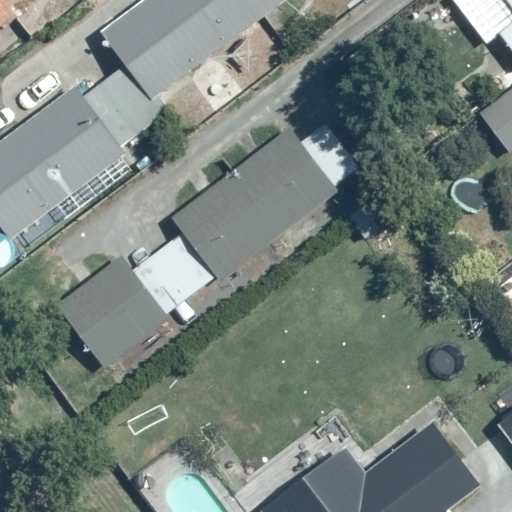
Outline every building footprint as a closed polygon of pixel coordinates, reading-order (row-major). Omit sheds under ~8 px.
[(19,0),(0,0),(0,23),(7,18),(3,13),(19,0)] [(143,0),(97,34),(114,57),(79,83),(125,145),(165,115),(153,99),(286,0),(143,0)] [(511,0),(463,0),(493,40),(506,30),(511,37),(511,0)] [(121,155),(69,88),(0,141),(0,224),(12,240),(121,155)] [(511,150),(511,94),(481,118),(508,153),(511,150)] [(56,307),(103,368),(167,319),(217,280),(335,189),(319,169),(289,129),(171,221),(179,231),(129,270),(127,271),(118,259),(56,307)] [(453,511),(480,491),(424,420),(359,472),(339,448),(258,511),(453,511)]
